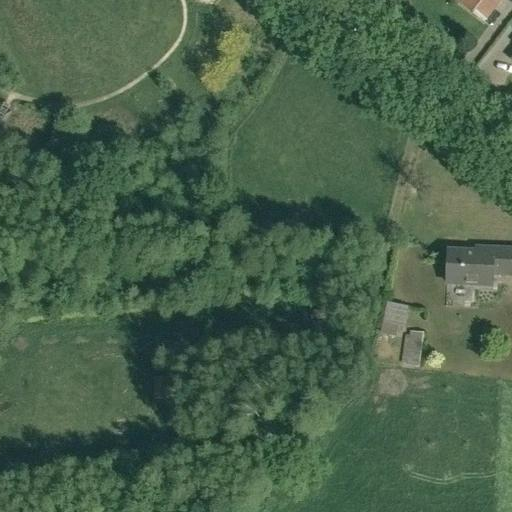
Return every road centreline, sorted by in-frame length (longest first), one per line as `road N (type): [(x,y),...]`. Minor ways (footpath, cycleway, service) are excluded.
road 1 (residential): [(511,160),(297,0)]
road 2 (residential): [(511,123),(349,0)]
